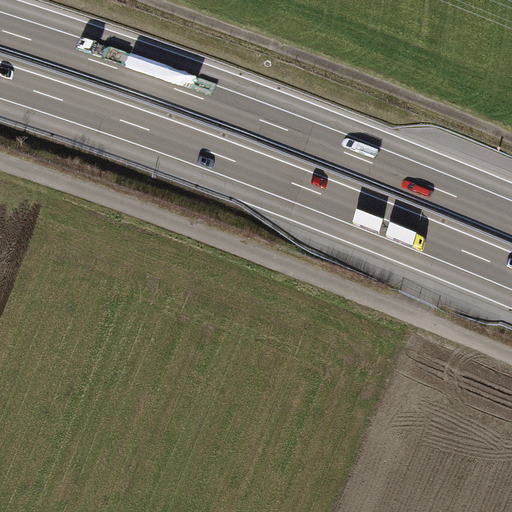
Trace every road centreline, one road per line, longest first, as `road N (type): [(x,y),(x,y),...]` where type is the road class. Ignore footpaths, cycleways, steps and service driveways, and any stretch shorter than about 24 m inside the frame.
road 1 (track): [(511,362),(199,235),(0,169)]
road 2 (motorway): [(0,80),(511,270)]
road 3 (motorway): [(511,219),(282,127),(0,30)]
road 4 (track): [(511,132),(149,0)]
